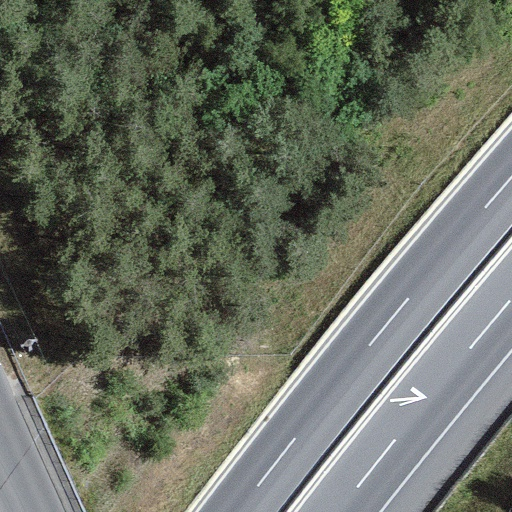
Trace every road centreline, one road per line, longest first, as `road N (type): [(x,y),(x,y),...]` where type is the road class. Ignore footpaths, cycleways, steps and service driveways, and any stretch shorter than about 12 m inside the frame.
road 1 (trunk): [(511,177),(239,511)]
road 2 (trunk): [(338,511),(511,300)]
